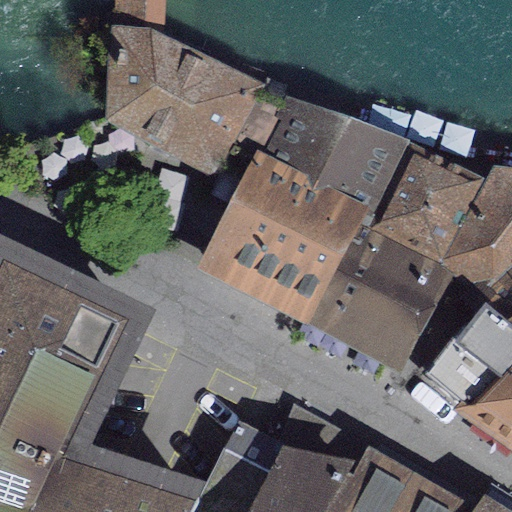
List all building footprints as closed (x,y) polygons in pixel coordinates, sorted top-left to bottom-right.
[(211,169),(247,101),(250,94),(232,87),(223,84),(151,46),(150,49),(144,47),(122,45),(121,59),(118,59),(117,72),(120,72),(117,120),(189,158),(211,169)] [(250,102),(247,101),(211,169),(252,190),(217,257),(228,263),(220,279),(309,323),(312,319),(399,149),(292,111),(289,116),(286,115),(288,109),(253,95),(250,102)] [(403,150),(399,149),(312,319),(390,361),(430,287),(428,286),(441,259),(442,260),(479,185),(422,157),(414,154),(410,161),(400,156),(403,150)] [(511,181),(499,180),(447,274),(475,295),(469,302),(478,311),(480,308),(511,276),(511,181)] [(0,511),(195,511),(198,506),(68,464),(134,328),(2,264),(0,268),(0,511)] [(511,276),(480,308),(511,332),(511,276)] [(511,332),(480,308),(478,311),(483,316),(465,339),(457,332),(421,370),(469,414),(467,416),(477,424),(479,421),(499,436),(511,444),(511,332)] [(294,406),(276,448),(285,453),(349,470),(355,472),(369,447),(294,406)] [(195,511),(255,511),(276,473),(285,453),(276,448),(236,428),(198,506),(195,511)] [(333,511),(346,489),(342,488),(349,470),(285,453),(276,473),(255,511),(333,511)] [(399,511),(421,476),(382,454),(381,455),(359,493),(346,489),(333,511),(399,511)] [(483,511),(479,508),(471,504),(421,476),(399,511),(483,511)] [(483,511),(511,511),(511,500),(492,488),(479,508),(483,511)]
